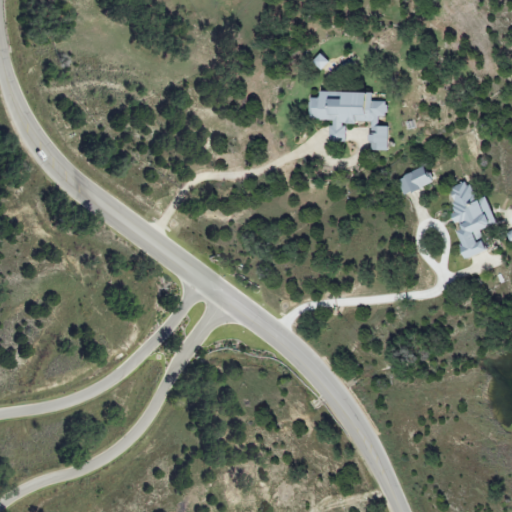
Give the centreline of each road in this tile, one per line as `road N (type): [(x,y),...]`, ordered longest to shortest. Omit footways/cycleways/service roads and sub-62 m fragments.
road 1 (residential): [(398,511),(366,439),(313,372),(43,156),(0,67)]
road 2 (residential): [(0,506),(88,470),(131,438),(221,298)]
road 3 (residential): [(199,281),(142,355),(94,393),(0,416)]
